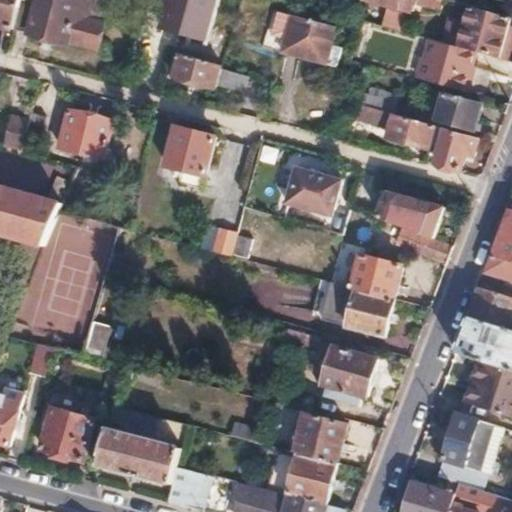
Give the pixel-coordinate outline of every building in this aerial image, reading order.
[(0,0),(0,26),(13,30),(13,29),(19,3),(20,0),(0,0)] [(19,3),(13,29),(68,44),(69,42),(98,50),(105,24),(100,23),(106,0),(30,0),(29,6),(19,3)] [(167,0),(160,28),(202,39),(213,0),(167,0)] [(368,0),(410,11),(412,0),(368,0)] [(441,0),(418,0),(417,5),(442,12),(445,1),(441,0)] [(451,18),(448,30),(463,34),(459,49),(501,60),(507,62),(511,50),(511,18),(471,8),(466,22),(451,18)] [(261,48),(336,68),(342,49),(331,46),(336,29),(271,12),(261,48)] [(387,12),(382,28),(398,32),(403,16),(387,12)] [(361,22),(357,36),(394,46),(398,32),(382,28),(361,22)] [(416,29),(414,36),(420,38),(422,31),(416,29)] [(410,39),(403,61),(437,70),(443,48),(410,39)] [(181,55),(174,77),(215,90),(217,83),(244,91),(249,75),(228,69),(181,55)] [(371,90),(366,107),(394,115),(399,98),(371,90)] [(445,96),(438,122),(475,132),(482,106),(445,96)] [(358,105),(354,119),(390,129),(388,138),(431,150),(437,127),(394,115),(366,107),(358,105)] [(69,112),(59,149),(103,160),(112,122),(69,112)] [(28,121),(20,152),(35,156),(45,119),(30,114),(28,121)] [(12,117),(3,148),(20,152),(28,121),(12,117)] [(175,128),(165,168),(205,177),(215,138),(175,128)] [(446,130),(436,165),(461,171),(467,154),(474,156),(479,139),(446,130)] [(296,169),(285,210),(333,222),(343,181),(296,169)] [(0,235),(44,248),(58,214),(61,206),(0,188),(0,235)] [(392,192),(382,220),(392,223),(403,195),(392,192)] [(403,195),(392,223),(436,240),(445,217),(429,212),(432,203),(403,195)] [(432,203),(429,212),(445,217),(448,207),(432,203)] [(511,210),(494,258),(511,262),(511,210)] [(206,227),(200,250),(229,257),(234,235),(206,227)] [(239,236),(234,256),(249,259),(253,240),(239,236)] [(427,239),(421,255),(447,264),(453,248),(427,239)] [(362,257),(354,289),(395,300),(403,267),(362,257)] [(511,262),(494,258),(488,274),(511,281),(511,262)] [(331,283),(321,321),(385,338),(395,300),(354,289),(331,283)] [(511,297),(482,289),(470,319),(511,332),(511,297)] [(511,332),(470,319),(457,353),(483,361),(511,370),(511,332)] [(94,323),(84,357),(99,361),(109,327),(94,323)] [(289,331),(286,342),(317,349),(321,338),(289,331)] [(37,346),(30,376),(46,380),(53,350),(37,346)] [(334,348),(324,385),(367,397),(377,360),(334,348)] [(511,370),(483,361),(470,405),(511,416),(511,370)] [(0,444),(10,447),(25,395),(3,388),(1,394),(0,393),(0,444)] [(113,407),(109,423),(122,425),(125,410),(113,407)] [(54,411),(43,452),(86,463),(97,422),(54,411)] [(305,415),(296,453),(298,454),(337,463),(346,426),(305,415)] [(458,415),(439,477),(461,484),(466,469),(481,474),(496,427),(458,415)] [(238,430),(236,438),(245,440),(255,443),(257,434),(238,430)] [(107,431),(99,467),(173,486),(178,468),(182,449),(107,431)] [(245,440),(241,456),(276,464),(280,449),(255,443),(245,440)] [(282,450),(271,491),(288,495),(298,454),(296,453),(282,450)] [(298,454),(288,495),(327,505),(337,463),(298,454)] [(173,486),(169,503),(201,511),(204,511),(214,477),(178,468),(173,486)] [(415,482),(406,511),(453,511),(458,495),(415,482)] [(239,483),(237,490),(246,492),(241,511),(342,511),(343,511),(326,507),(327,505),(288,495),(271,491),(239,483)] [(511,511),(511,500),(461,484),(458,495),(453,511),(511,511)]
